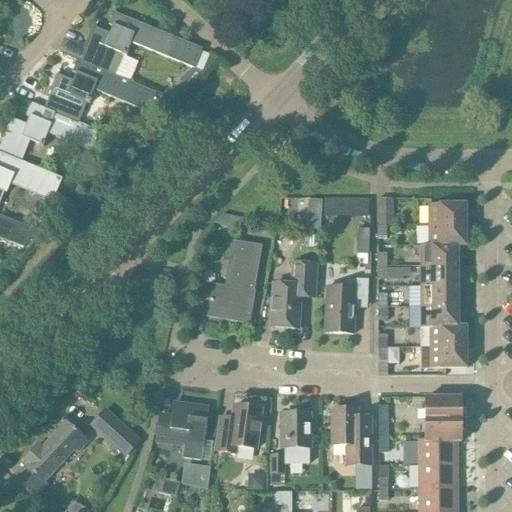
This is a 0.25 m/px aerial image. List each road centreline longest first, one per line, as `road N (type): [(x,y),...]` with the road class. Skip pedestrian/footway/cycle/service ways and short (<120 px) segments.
road 1 (tertiary): [(0,388),(279,100)]
road 2 (residential): [(368,385),(359,366),(203,354),(199,382),(355,393)]
road 3 (residential): [(491,164),(378,161),(279,100)]
road 4 (residential): [(489,351),(491,164)]
road 5 (residential): [(279,100),(169,0)]
road 6 (tertiary): [(279,100),(364,0)]
road 7 (residential): [(490,384),(368,385)]
